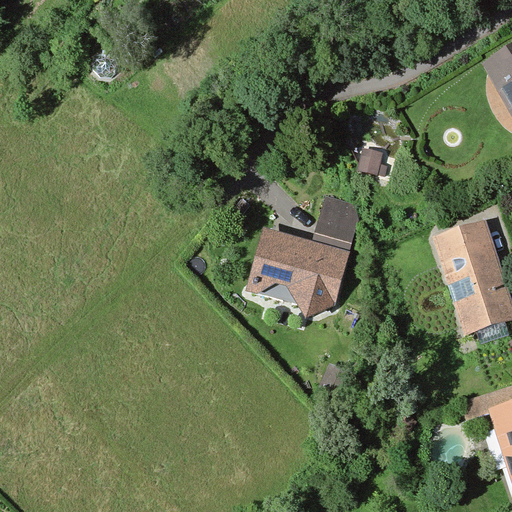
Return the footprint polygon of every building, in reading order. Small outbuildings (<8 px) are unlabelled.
[(511,115),(511,52),(485,68),(511,115)] [(312,253),(312,252),(343,261),(353,224),(348,209),(326,202),(311,253),(312,253)] [(283,257),(286,244),(266,239),(263,251),(260,251),(248,294),(297,308),(309,264),(283,257)] [(448,256),(457,285),(448,288),(454,308),(464,305),(478,347),(507,338),(477,246),(448,256)] [(333,299),(311,293),(307,311),(329,316),(333,299)] [(511,391),(478,402),(483,418),(489,416),(510,480),(511,479),(511,391)]
